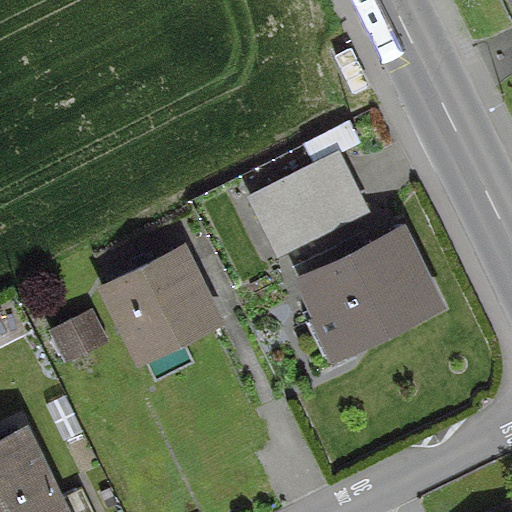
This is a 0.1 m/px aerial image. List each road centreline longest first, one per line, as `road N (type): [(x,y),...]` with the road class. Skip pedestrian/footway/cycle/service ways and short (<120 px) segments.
road 1 (residential): [(390,0),(511,251)]
road 2 (residential): [(321,511),(511,420)]
